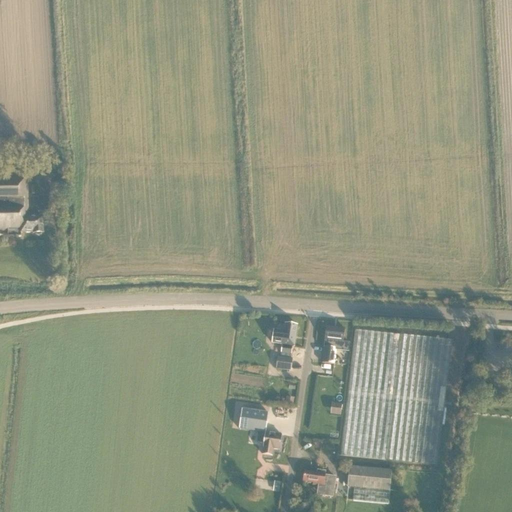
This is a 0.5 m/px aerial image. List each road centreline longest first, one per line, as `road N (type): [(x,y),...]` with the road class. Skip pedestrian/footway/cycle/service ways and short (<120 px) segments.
road 1 (tertiary): [(314,305),(120,300),(0,309)]
road 2 (residential): [(285,511),(314,305)]
road 3 (tertiary): [(511,317),(314,305)]
